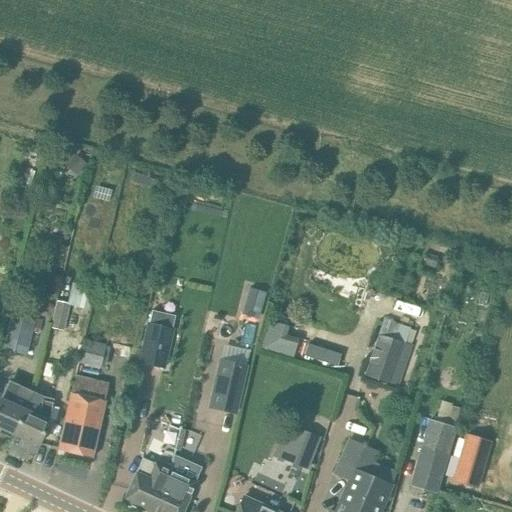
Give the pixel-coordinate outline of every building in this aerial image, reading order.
[(63,166),(76,174),(83,162),(70,155),(63,166)] [(91,311),(95,289),(72,284),(68,304),(57,301),(51,328),(63,331),(69,306),(91,311)] [(257,318),(263,291),(246,287),(240,314),(257,318)] [(25,309),(14,307),(3,349),(25,355),(39,301),(28,298),(25,309)] [(149,324),(140,362),(163,367),(169,341),(175,316),(152,311),(149,324)] [(292,355),(296,324),(262,320),(258,351),(292,355)] [(402,345),(378,337),(366,376),(389,384),(402,345)] [(104,346),(84,341),(79,363),(98,368),(104,346)] [(308,344),(304,356),(336,366),(340,355),(308,344)] [(245,366),(220,361),(210,408),(234,413),(245,366)] [(75,376),(62,431),(57,450),(92,458),(105,401),(104,401),(108,384),(75,376)] [(0,428),(13,434),(24,411),(31,395),(7,384),(0,398),(0,428)] [(24,411),(13,434),(38,446),(48,422),(52,403),(42,401),(31,395),(24,411)] [(455,428),(429,420),(410,486),(435,493),(455,428)] [(285,425),(273,456),(306,469),(319,438),(285,425)] [(178,427),(169,464),(190,469),(199,432),(178,427)] [(376,511),(379,506),(380,506),(389,487),(376,481),(376,482),(367,478),(368,477),(354,471),(364,447),(348,440),(333,473),(349,480),(344,492),(346,492),(342,502),(340,502),(335,511),(376,511)] [(453,478),(452,481),(477,488),(487,454),(462,447),(458,458),(453,478)] [(157,463),(155,462),(143,457),(136,473),(123,501),(148,511),(150,511),(154,503),(170,469),(157,463)] [(170,469),(154,503),(150,511),(182,511),(190,497),(179,492),(186,476),(170,469)] [(274,511),(243,498),(237,510),(236,511),(274,511)]
